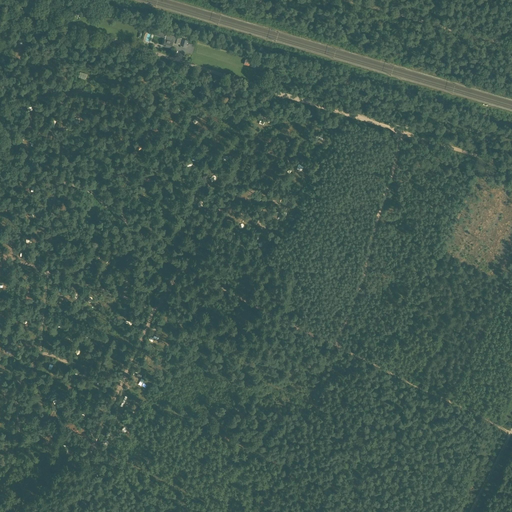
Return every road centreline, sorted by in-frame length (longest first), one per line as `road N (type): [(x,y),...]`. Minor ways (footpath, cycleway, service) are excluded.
road 1 (track): [(56,179),(93,194),(182,268),(511,433)]
road 2 (track): [(71,26),(40,351),(18,382),(15,451),(2,482),(15,511)]
road 3 (track): [(61,511),(153,311),(240,171),(255,150),(291,155)]
road 4 (track): [(402,132),(344,323),(248,511)]
road 5 (track): [(472,186),(317,511)]
road 6 (unclassified): [(0,3),(288,96)]
road 7 (track): [(288,96),(511,168)]
road 8 (track): [(119,388),(330,485)]
road 9 (track): [(63,95),(159,120),(237,177)]
road 10 (track): [(511,46),(342,0)]
road 11 (track): [(0,255),(153,311)]
road 12 (track): [(93,446),(226,511)]
road 13 (track): [(113,152),(210,227)]
